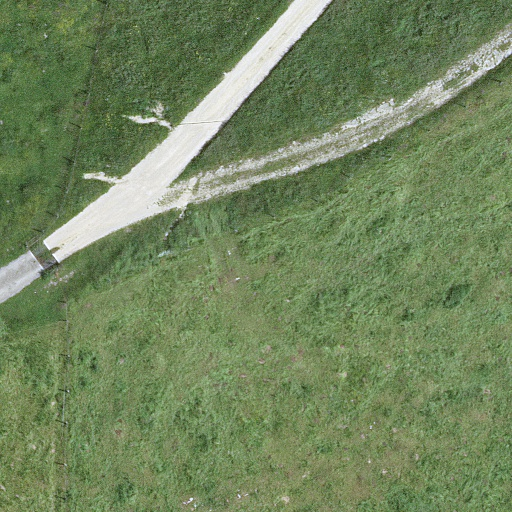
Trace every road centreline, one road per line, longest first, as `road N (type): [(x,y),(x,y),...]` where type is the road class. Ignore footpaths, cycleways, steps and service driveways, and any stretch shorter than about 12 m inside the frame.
road 1 (track): [(511,36),(390,116),(280,162),(116,208)]
road 2 (track): [(305,0),(116,208)]
road 3 (track): [(0,285),(116,208)]
